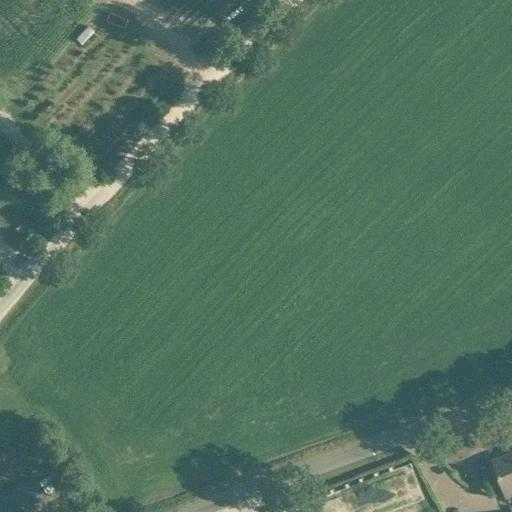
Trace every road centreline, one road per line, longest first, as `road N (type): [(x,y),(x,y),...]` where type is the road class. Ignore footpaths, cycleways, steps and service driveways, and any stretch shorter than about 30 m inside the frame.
road 1 (track): [(0,298),(204,78),(288,0)]
road 2 (unclassified): [(199,511),(511,395)]
